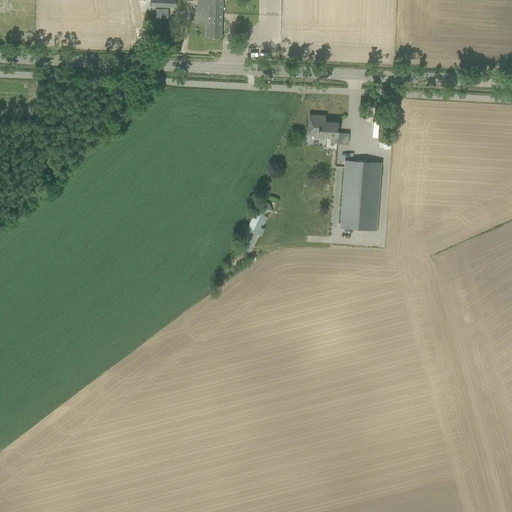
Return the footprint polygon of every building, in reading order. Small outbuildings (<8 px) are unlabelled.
[(205,36),(220,37),(221,0),(197,0),(196,23),(206,23),(205,36)] [(337,123),(324,122),(325,116),(308,115),(307,135),(337,137),(337,130),(337,123)] [(344,159),(340,227),(370,228),(377,229),(381,161),(349,159),(344,159)] [(267,203),(261,206),(264,213),(271,210),(267,203)] [(258,225),(262,226),(266,215),(262,213),(258,225)]
